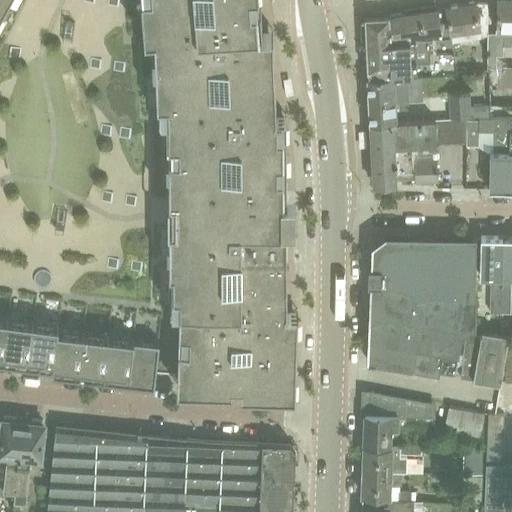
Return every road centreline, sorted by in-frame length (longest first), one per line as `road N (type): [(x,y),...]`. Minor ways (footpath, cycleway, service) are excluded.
road 1 (residential): [(329,420),(0,391)]
road 2 (tertiary): [(329,420),(332,208)]
road 3 (tertiary): [(332,208),(324,71),(309,0)]
road 4 (residential): [(332,208),(511,211)]
